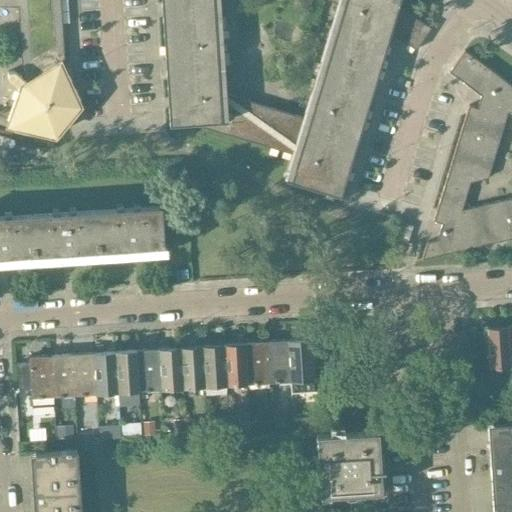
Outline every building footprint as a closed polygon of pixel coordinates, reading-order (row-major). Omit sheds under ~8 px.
[(0,0),(0,6),(17,7),(22,77),(21,77),(14,71),(7,72),(8,78),(21,89),(8,124),(53,135),(54,135),(79,105),(78,105),(59,64),(63,64),(64,64),(59,0),(0,0)] [(161,0),(169,125),(191,123),(291,154),(284,179),(290,181),(339,196),(389,33),(416,50),(430,28),(411,15),(397,7),(399,0),(161,0)] [(511,86),(490,69),(463,50),(448,72),(462,82),(470,87),(480,95),(476,108),(468,105),(433,221),(441,223),(436,240),(426,242),(421,259),(511,237),(511,86)] [(160,206),(95,210),(98,252),(132,250),(163,248),(160,206)] [(95,210),(31,214),(33,256),(67,254),(98,252),(95,210)] [(0,215),(0,257),(2,258),(33,256),(31,214),(0,215)] [(397,222),(391,241),(406,245),(412,226),(397,222)] [(488,368),(509,366),(506,326),(485,327),(485,332),(474,333),(475,349),(486,349),(488,368)] [(309,338),(287,340),(290,381),(290,393),(325,390),(324,366),(311,367),(311,363),(323,362),(322,338),(309,339),(309,338)] [(287,340),(265,341),(268,382),(290,381),(287,340)] [(265,341),(244,343),(247,383),(268,382),(265,341)] [(244,343),(223,344),(225,385),(247,383),(244,343)] [(223,344),(201,345),(204,386),(225,385),(223,344)] [(201,345),(180,347),(182,388),(204,386),(201,345)] [(180,347),(157,348),(160,389),(182,388),(180,347)] [(157,348),(135,350),(138,390),(160,389),(157,348)] [(135,350),(114,351),(117,392),(138,390),(135,350)] [(114,351),(93,352),(95,393),(117,392),(114,351)] [(93,352),(71,354),(74,395),(95,393),(93,352)] [(74,395),(71,354),(50,355),(53,396),(74,395)] [(53,396),(50,355),(28,357),(28,363),(30,389),(30,397),(53,396)] [(30,389),(28,363),(16,363),(18,389),(30,389)] [(511,414),(511,405),(494,406),(495,420),(511,419),(511,414)] [(511,511),(511,421),(491,423),(494,463),(489,463),(489,475),(495,475),(496,511),(511,511)] [(355,431),(315,434),(319,496),(381,492),(380,468),(377,430),(355,431)] [(34,453),(37,489),(31,490),(32,502),(37,501),(37,511),(79,511),(76,450),(34,453)]
